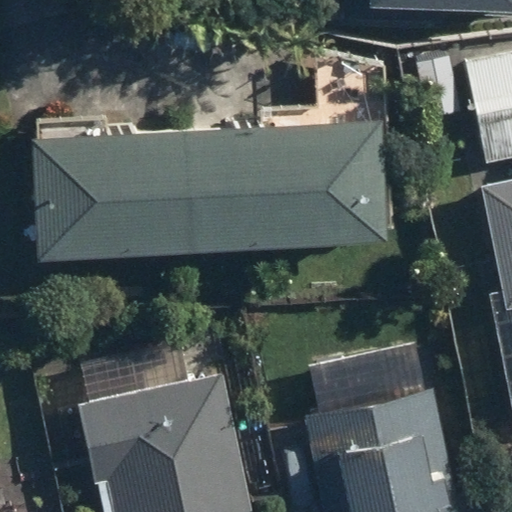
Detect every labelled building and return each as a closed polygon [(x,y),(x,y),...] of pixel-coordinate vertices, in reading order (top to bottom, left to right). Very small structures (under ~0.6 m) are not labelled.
[(511,0),(368,0),(369,3),(511,9),(511,0)] [(511,40),(466,49),(486,154),(511,149),(511,40)] [(381,104),(30,122),(36,244),(388,226),(381,104)] [(511,167),(481,173),(505,297),(511,295),(511,167)] [(110,471),(117,511),(251,511),(224,367),(79,394),(94,473),(110,471)] [(463,511),(434,378),(303,406),(325,511),(463,511)]
